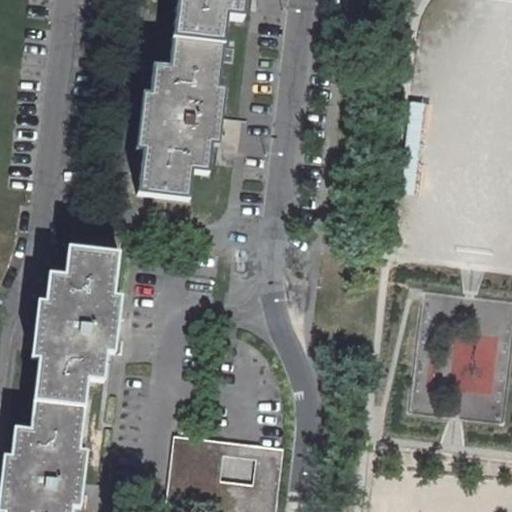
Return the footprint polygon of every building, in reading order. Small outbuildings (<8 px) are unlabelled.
[(175,0),(170,43),(221,49),(224,20),(241,22),(243,0),(175,0)] [(151,70),(136,197),(186,203),(189,174),(206,176),(211,135),(221,49),(170,43),(167,71),(151,70)] [(306,78),(304,95),(330,98),(332,81),(306,78)] [(47,277),(31,404),(82,410),(86,382),(101,383),(116,257),(66,251),(63,279),(47,277)] [(12,431),(2,511),(70,511),(82,410),(31,404),(28,432),(12,431)] [(172,438),(163,511),(214,511),(218,484),(222,459),(223,444),(172,438)] [(223,444),(222,459),(254,463),(255,448),(223,444)] [(254,463),(251,488),(248,511),(274,511),(281,452),(255,448),(254,463)] [(218,484),(214,511),(248,511),(251,488),(218,484)]
